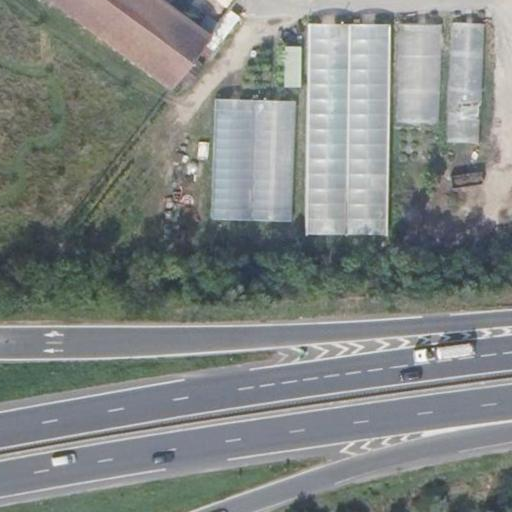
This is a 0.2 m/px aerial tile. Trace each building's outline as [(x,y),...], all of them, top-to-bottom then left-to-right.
[(164,0),(47,0),(171,90),(212,34),(164,0)] [(452,21),(447,143),(479,144),(484,22),(452,21)] [(443,23),(401,24),(397,122),(439,122),(443,23)] [(389,24),(358,24),(353,177),(384,176),(389,24)] [(349,27),(313,27),(307,238),(343,236),(349,27)] [(299,90),(301,48),(283,47),(282,89),(299,90)] [(296,101),(215,98),(212,219),(292,221),(296,101)]
